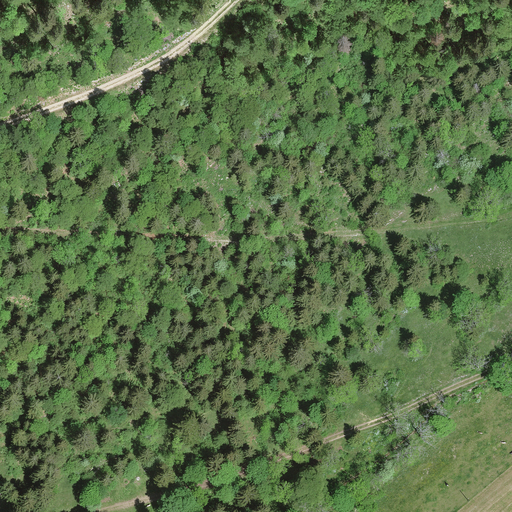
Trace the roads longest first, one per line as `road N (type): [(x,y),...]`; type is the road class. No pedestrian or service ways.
road 1 (track): [(0,231),(260,240),(388,231),(511,210)]
road 2 (track): [(511,362),(258,461),(87,511)]
road 3 (track): [(0,126),(158,62),(234,0)]
